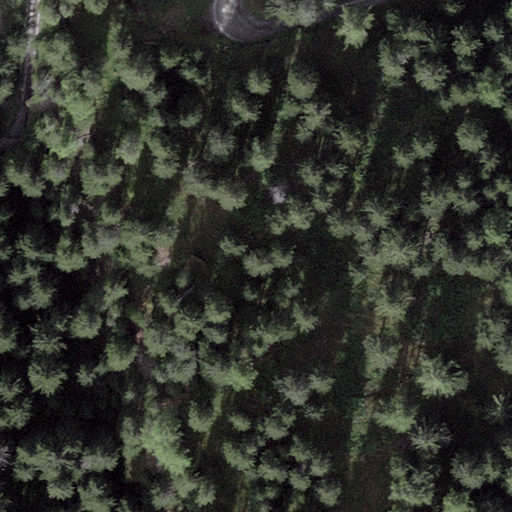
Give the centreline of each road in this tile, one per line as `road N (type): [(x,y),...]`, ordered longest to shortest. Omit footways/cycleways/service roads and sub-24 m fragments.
road 1 (track): [(366,0),(250,32),(231,24),(228,0)]
road 2 (track): [(33,0),(20,119),(0,144)]
